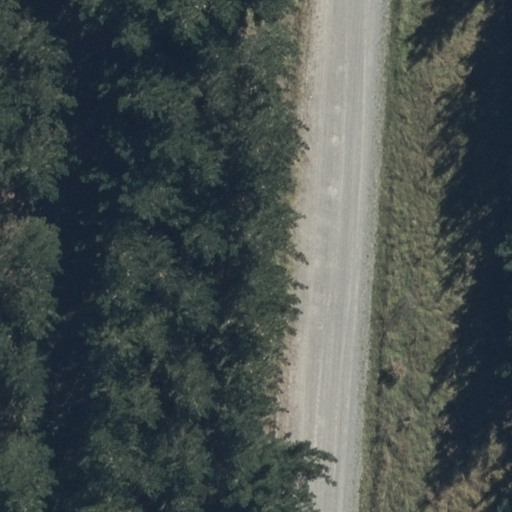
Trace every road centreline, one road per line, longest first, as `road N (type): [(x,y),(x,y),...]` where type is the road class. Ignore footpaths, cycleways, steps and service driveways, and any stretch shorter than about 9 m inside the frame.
road 1 (track): [(42,511),(92,0)]
road 2 (unclassified): [(330,511),(363,0)]
